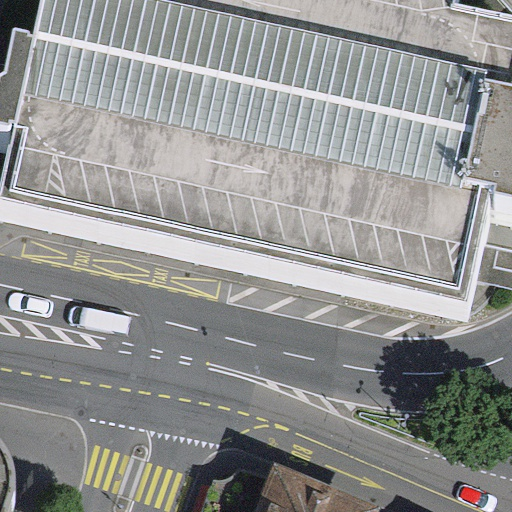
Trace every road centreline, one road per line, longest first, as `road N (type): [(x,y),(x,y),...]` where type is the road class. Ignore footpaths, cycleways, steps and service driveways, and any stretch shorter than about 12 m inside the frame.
road 1 (primary): [(161,384),(511,508)]
road 2 (primary): [(477,367),(361,369),(176,326)]
road 3 (primary): [(176,326),(0,287)]
road 4 (primary): [(0,354),(161,384)]
road 5 (residential): [(124,511),(161,384)]
